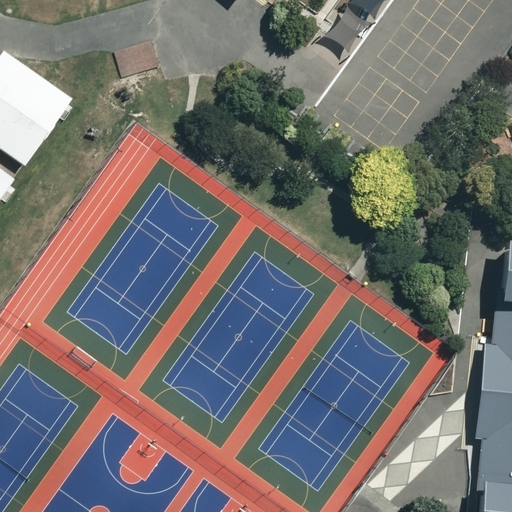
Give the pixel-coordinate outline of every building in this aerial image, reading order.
[(390,0),(359,0),(353,9),(374,24),(390,0)] [(367,32),(349,17),(330,41),(348,56),(367,32)] [(70,101),(0,53),(0,148),(25,166),(70,101)] [(0,201),(12,184),(0,176),(0,201)] [(511,511),(511,247),(499,247),(494,310),(511,311),(511,480),(482,478),(480,511),(511,511)] [(511,311),(494,310),(482,478),(511,480),(511,311)]
